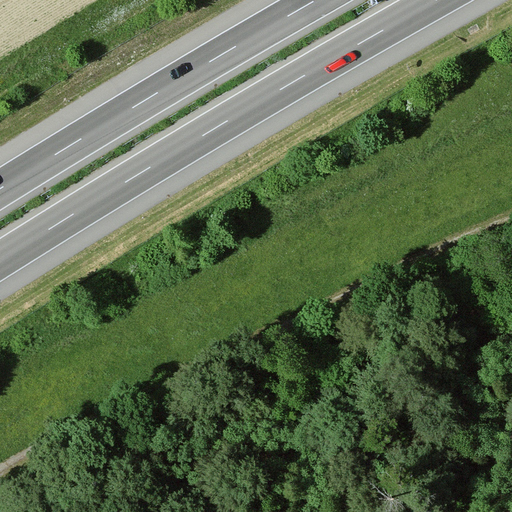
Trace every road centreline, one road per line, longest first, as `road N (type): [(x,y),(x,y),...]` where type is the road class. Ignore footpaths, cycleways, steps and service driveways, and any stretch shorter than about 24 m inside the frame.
road 1 (motorway): [(0,260),(436,0)]
road 2 (motorway): [(316,0),(0,188)]
